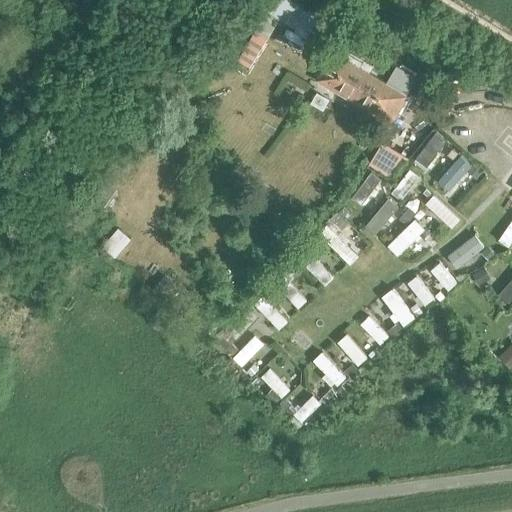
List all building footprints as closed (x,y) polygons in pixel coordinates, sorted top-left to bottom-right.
[(276,0),(270,12),(293,26),(304,7),(290,0),(276,0)] [(392,62),(383,79),(329,49),(313,79),(388,120),(404,91),(413,75),(392,62)] [(436,131),(415,159),(426,167),(447,140),(436,131)] [(449,190),(471,165),(459,155),(438,181),(449,190)] [(400,200),(419,177),(409,169),(391,192),(400,200)] [(371,171),(351,197),(361,204),(381,178),(371,171)] [(425,203),(451,227),(459,219),(433,194),(425,203)] [(388,198),(365,224),(375,233),(398,206),(388,198)] [(397,255),(424,228),(414,218),(387,245),(397,255)] [(511,219),(498,239),(508,246),(511,240),(511,219)] [(318,233),(350,264),(358,255),(327,224),(318,233)] [(470,237),(447,255),(454,264),(477,246),(470,237)] [(295,255),(324,285),(333,276),(303,247),(295,255)] [(448,290),(457,282),(439,262),(430,270),(448,290)] [(273,282),(297,308),(306,300),(282,274),(273,282)] [(407,283),(424,304),(433,297),(416,275),(407,283)] [(507,301),(511,296),(511,279),(499,293),(507,301)] [(404,325),(414,317),(392,288),(381,296),(404,325)] [(254,303),(278,329),(287,321),(263,295),(254,303)] [(454,309),(476,335),(489,324),(466,298),(454,309)] [(232,343),(259,316),(246,303),(208,341),(220,354),(223,351),(230,357),(238,349),(232,343)] [(360,323),(379,344),(388,336),(369,315),(360,323)] [(337,341),(357,365),(366,357),(346,333),(337,341)] [(255,334),(233,357),(241,365),(263,343),(255,334)] [(511,368),(511,351),(499,340),(491,348),(511,368)] [(346,376),(321,351),(312,359),(337,385),(346,376)] [(332,386),(320,398),(325,403),(337,391),(342,397),(348,390),(346,388),(362,372),(352,362),(343,371),(349,376),(335,390),(332,386)] [(290,389),(269,368),(261,376),(281,397),(290,389)] [(312,395),(293,413),(301,421),(320,403),(312,395)]
